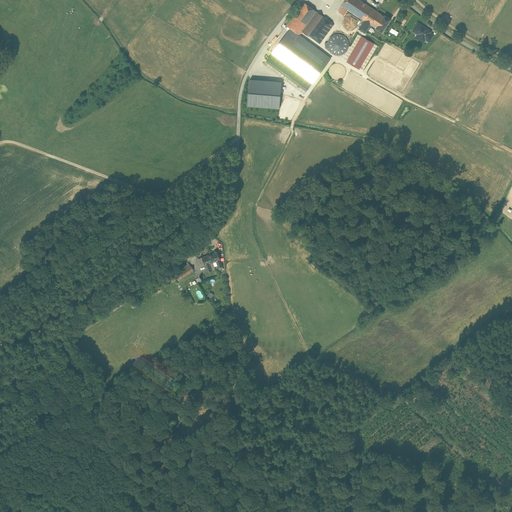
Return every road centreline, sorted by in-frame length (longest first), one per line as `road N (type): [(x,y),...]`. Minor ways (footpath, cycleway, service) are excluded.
road 1 (track): [(470,511),(469,480),(349,448),(251,511),(204,505),(142,480)]
road 2 (track): [(95,511),(332,349)]
road 3 (track): [(0,142),(148,193),(164,191),(238,138)]
road 4 (track): [(187,259),(0,384)]
road 5 (unclassified): [(511,70),(408,0)]
